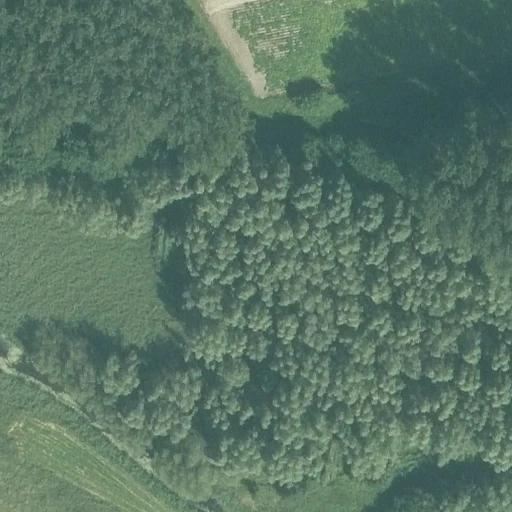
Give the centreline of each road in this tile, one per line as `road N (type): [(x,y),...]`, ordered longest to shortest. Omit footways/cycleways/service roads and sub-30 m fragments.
road 1 (track): [(511,205),(408,141),(236,126)]
road 2 (track): [(236,126),(64,138),(0,124)]
